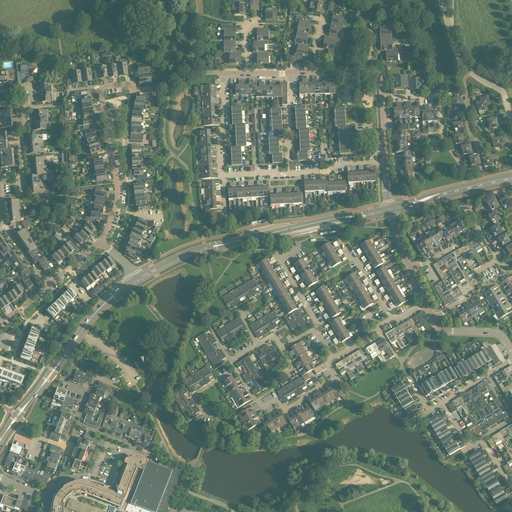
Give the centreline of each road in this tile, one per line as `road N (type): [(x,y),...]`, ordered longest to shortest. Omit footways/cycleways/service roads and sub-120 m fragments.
road 1 (tertiary): [(0,441),(94,314),(137,280)]
road 2 (tertiary): [(137,280),(199,249),(333,218)]
road 3 (residential): [(223,176),(372,162)]
road 4 (residential): [(235,369),(255,401),(285,407),(332,377),(328,359)]
road 5 (residential): [(382,96),(442,94),(444,140),(461,165)]
road 6 (residential): [(100,87),(170,86),(222,72)]
road 7 (residential): [(50,284),(5,227),(0,177)]
